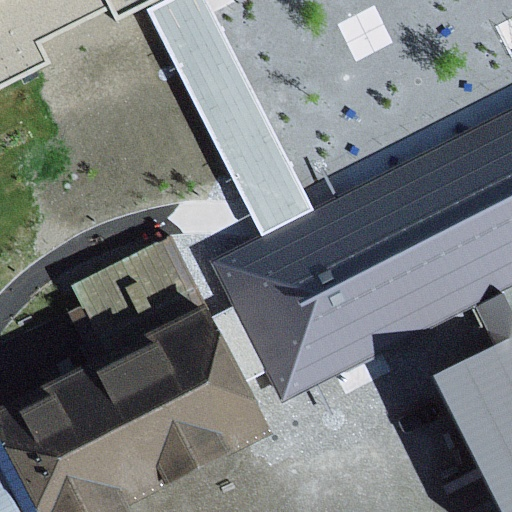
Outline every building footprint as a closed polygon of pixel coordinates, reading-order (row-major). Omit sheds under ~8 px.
[(0,0),(0,77),(34,60),(24,41),(98,4),(96,0),(0,0)] [(152,0),(96,0),(98,4),(108,22),(152,0)] [(203,0),(171,0),(147,12),(263,237),(312,212),(203,0)] [(511,109),(312,212),(263,237),(209,264),(232,308),(212,319),(245,384),(266,373),(282,405),(473,307),(502,293),(511,287),(511,109)] [(106,355),(0,408),(0,511),(130,511),(128,508),(271,434),(245,384),(212,319),(170,237),(71,287),(106,355)] [(493,346),(432,377),(501,511),(511,511),(511,313),(502,293),(473,307),(493,346)]
